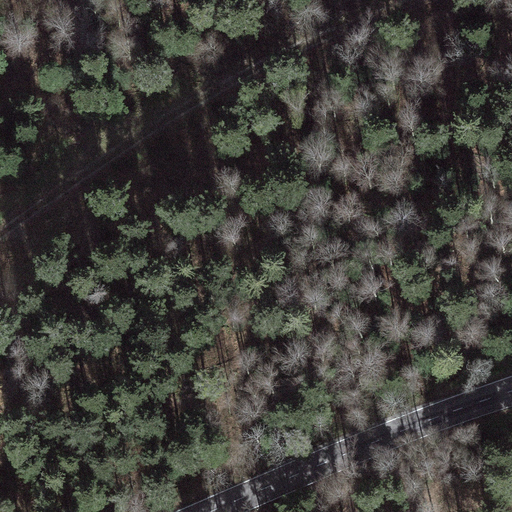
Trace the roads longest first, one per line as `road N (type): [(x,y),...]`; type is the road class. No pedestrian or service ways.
road 1 (track): [(406,0),(189,102),(0,229)]
road 2 (secondary): [(511,391),(209,511)]
